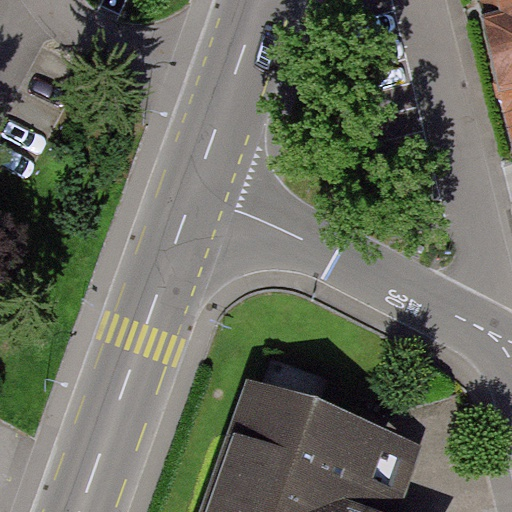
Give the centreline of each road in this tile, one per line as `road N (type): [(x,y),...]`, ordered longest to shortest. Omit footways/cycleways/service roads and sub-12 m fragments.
road 1 (residential): [(484,329),(498,303),(430,0)]
road 2 (tertiary): [(81,511),(195,194)]
road 3 (residential): [(195,194),(484,329)]
road 4 (residential): [(231,97),(123,51),(60,0)]
